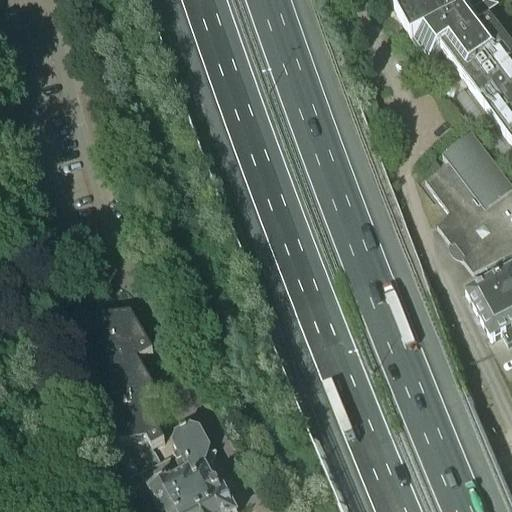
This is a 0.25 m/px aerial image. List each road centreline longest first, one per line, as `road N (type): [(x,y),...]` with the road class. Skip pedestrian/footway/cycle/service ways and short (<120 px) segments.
road 1 (motorway): [(199,0),(252,157),(394,511)]
road 2 (motorway): [(471,511),(276,0)]
